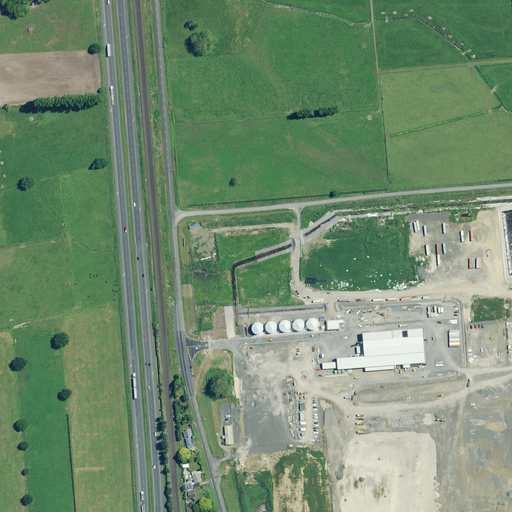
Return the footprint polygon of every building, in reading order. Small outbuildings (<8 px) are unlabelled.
[(309,328),(310,329),(312,330),(314,330),(316,330),(318,329),(319,327),(320,325),(320,323),(319,321),(318,320),(316,319),(314,318),(312,318),(310,319),(309,320),(308,322),(308,324),(308,326),(309,328)] [(294,327),(295,329),(297,330),(299,331),(301,331),(303,330),(304,329),(305,327),(306,325),(305,323),(304,321),(303,320),(301,319),(299,319),(297,319),(296,320),(295,322),(294,323),(294,325),(294,327)] [(282,329),(283,331),(285,332),(287,332),(289,332),(291,330),(292,329),(293,327),(293,325),(292,323),(291,321),(289,320),(287,320),(285,320),(283,321),(282,322),(281,324),(280,326),(281,328),(282,329)] [(267,330),(268,332),(270,333),(272,333),(274,333),(276,331),(277,330),(278,328),(278,326),(277,324),(276,322),(274,321),(272,321),(270,321),(269,322),(267,323),(266,325),(266,327),(266,328),(267,330)] [(252,331),(253,333),(255,334),(257,334),(259,334),(261,333),(262,331),(263,329),(262,327),(262,325),(261,323),(259,322),(257,322),(255,322),(253,323),(252,324),(251,326),(250,328),(251,330),(252,331)] [(427,363),(423,328),(408,329),(409,336),(394,337),(393,330),(364,333),(367,356),(337,359),(337,361),(323,363),(323,369),(337,367),(337,370),(427,363)] [(470,438),(468,432),(459,435),(461,441),(470,438)] [(202,482),(200,473),(192,475),(194,482),(192,483),(193,488),(200,486),(199,482),(202,482)] [(195,496),(194,490),(185,492),(186,499),(193,498),(193,500),(197,499),(196,496),(195,496)]
